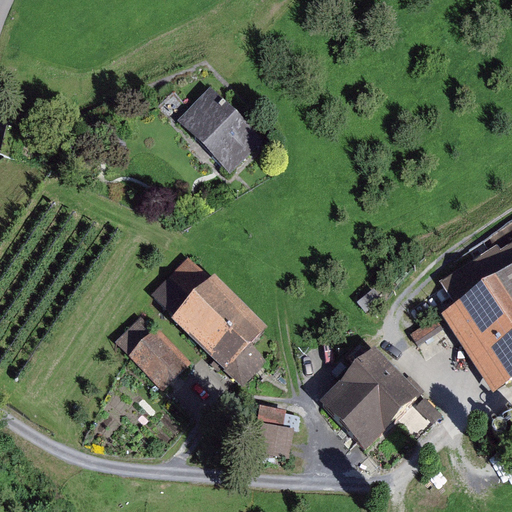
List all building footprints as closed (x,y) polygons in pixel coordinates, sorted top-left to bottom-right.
[(267,145),(220,92),(179,128),(226,181),(267,145)] [(24,139),(0,132),(0,163),(15,168),(24,139)] [(53,198),(0,284),(0,369),(53,402),(144,253),(53,198)] [(511,380),(511,252),(435,301),(493,392),(511,380)] [(273,336),(202,261),(162,300),(233,374),(273,336)] [(194,367),(147,321),(122,347),(169,393),(194,367)] [(426,412),(375,357),(325,403),(376,457),(426,412)] [(252,424),(245,452),(290,462),(301,416),(262,407),(258,425),(252,424)]
